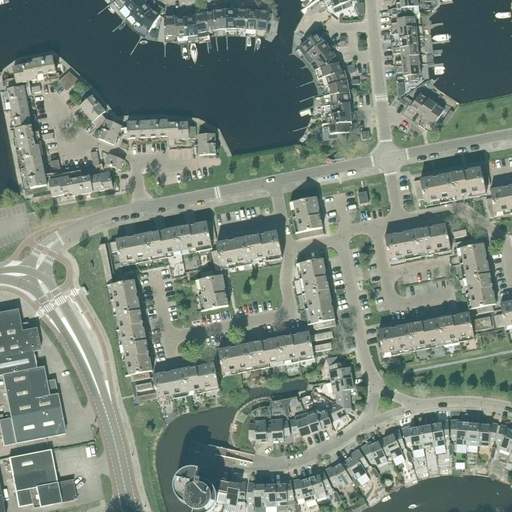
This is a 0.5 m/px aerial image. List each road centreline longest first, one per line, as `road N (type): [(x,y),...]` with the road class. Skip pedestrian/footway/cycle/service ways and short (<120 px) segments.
road 1 (residential): [(168,337),(291,311),(289,250)]
road 2 (residential): [(398,221),(461,209),(501,236),(511,289)]
road 3 (residential): [(109,423),(88,352),(39,275)]
road 4 (residential): [(25,284),(79,356),(109,423)]
road 5 (residential): [(388,159),(372,0)]
road 6 (residential): [(376,386),(339,237)]
road 7 (residential): [(276,180),(142,207)]
road 8 (residential): [(511,135),(388,159)]
